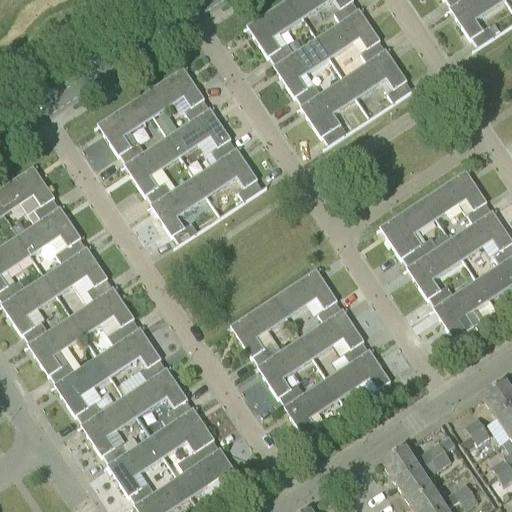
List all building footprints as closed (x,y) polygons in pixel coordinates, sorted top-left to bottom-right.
[(275,69),(293,57),(280,37),(305,21),(291,0),(246,30),(268,62),(269,61),(275,69)] [(339,26),(358,14),(352,6),(354,5),(350,0),(291,0),(305,21),(326,7),(339,26)] [(466,0),(440,0),(443,4),(445,3),(450,11),(466,0)] [(478,52),(496,40),(490,31),(497,26),(490,15),(504,5),(501,0),(466,0),(450,11),(449,12),(470,44),(471,43),(478,52)] [(361,70),(384,55),(379,47),(381,46),(359,13),(358,14),(339,26),(316,42),(329,62),(353,47),(360,58),(355,61),(361,70)] [(301,109),(320,97),(307,78),(329,62),(316,42),(293,57),(275,69),(273,70),(294,103),(296,101),(301,109)] [(387,98),(393,108),(411,96),(405,87),(407,86),(386,54),(384,55),(361,70),(342,82),(356,103),(386,83),(394,94),(387,98)] [(141,100),(155,120),(184,101),(191,112),(184,117),(190,125),(208,113),(203,105),(205,104),(184,72),(141,100)] [(328,151),(352,135),(346,126),(339,130),(332,119),(356,103),(342,82),(320,97),(301,109),(300,111),(321,142),(322,141),(328,151)] [(141,100),(97,129),(98,130),(119,161),(120,160),(125,168),(144,155),(139,148),(131,153),(123,141),(131,136),(154,121),(155,120),(141,100)] [(190,125),(169,139),(182,160),(198,149),(211,169),(235,153),(230,145),(231,144),(210,112),(208,113),(190,125)] [(125,168),(124,169),(145,201),(147,200),(152,208),(177,192),(171,183),(158,192),(151,181),(182,160),(169,139),(144,155),(125,168)] [(230,186),(244,207),(262,194),(256,185),(258,184),(237,152),(235,153),(211,169),(196,179),(210,199),(230,186)] [(0,192),(0,206),(7,217),(34,200),(41,211),(34,215),(40,224),(58,212),(53,204),(55,203),(33,171),(0,192)] [(467,232),(491,216),(485,208),(487,207),(466,175),(423,202),(437,223),(459,208),(467,220),(462,223),(467,232)] [(179,249),(211,228),(205,219),(185,232),(177,221),(210,199),(196,179),(177,192),(152,208),(150,209),(171,241),(173,240),(179,249)] [(408,271),(437,251),(432,243),(414,255),(406,243),(437,223),(423,202),(380,231),(401,264),(402,263),(408,271)] [(62,268),(85,252),(80,244),(81,243),(60,211),(58,212),(40,224),(19,238),(32,259),(53,245),(61,256),(56,259),(62,268)] [(499,269),(511,259),(511,244),(492,215),(491,216),(467,232),(450,243),(463,264),(493,244),(500,255),(493,260),(499,269)] [(0,303),(2,307),(25,292),(20,285),(16,288),(15,286),(8,291),(1,280),(32,259),(19,238),(0,250),(0,303)] [(434,311),(453,299),(447,290),(441,295),(433,284),(463,264),(450,243),(437,251),(408,271),(406,272),(428,304),(429,303),(434,311)] [(87,309),(112,292),(107,284),(108,283),(87,251),(85,252),(62,268),(45,279),(59,299),(80,285),(88,296),(82,300),(87,309)] [(511,259),(499,269),(478,283),(491,303),(511,289),(511,259)] [(278,299),(291,319),(317,303),(324,314),(310,323),(316,331),(341,315),(336,307),(338,306),(316,273),(278,299)] [(29,347),(47,335),(42,327),(35,331),(28,320),(59,299),(45,279),(25,292),(2,307),(0,308),(22,340),(23,339),(29,347)] [(461,352),(485,337),(478,327),(467,336),(460,324),(491,303),(478,283),(453,299),(434,311),(433,312),(454,344),(455,343),(461,352)] [(114,349),(138,333),(133,325),(135,324),(113,291),(112,292),(87,309),(73,318),(87,339),(107,325),(114,336),(108,340),(114,349)] [(258,369),(282,354),(269,334),(291,319),(278,299),(230,330),(251,363),(253,361),(258,369)] [(350,367),(368,355),(363,347),(364,346),(343,314),(341,315),(316,331),(301,341),(315,362),(343,343),(350,354),(344,358),(350,367)] [(55,388),(74,376),(68,367),(61,371),(54,360),(87,339),(73,318),(47,335),(29,347),(27,348),(48,381),(50,380),(55,388)] [(99,359),(113,379),(140,361),(147,372),(135,380),(139,386),(134,389),(136,392),(165,373),(160,365),(161,364),(140,332),(138,333),(114,349),(99,359)] [(282,405),(300,393),(297,389),(291,394),(284,382),(315,362),(301,341),(282,354),(258,369),(256,371),(278,403),(280,402),(282,405)] [(364,403),(370,413),(395,396),(389,387),(391,386),(370,354),(368,355),(350,367),(326,383),(340,403),(363,388),(370,398),(364,403)] [(82,428),(107,411),(102,402),(95,406),(88,395),(113,379),(99,359),(74,376),(55,388),(54,389),(75,421),(77,420),(82,428)] [(173,425),(192,413),(186,405),(188,404),(167,372),(165,373),(136,392),(128,398),(141,419),(167,402),(174,413),(168,417),(173,425)] [(312,451),(330,439),(324,430),(318,434),(310,423),(340,403),(326,383),(323,378),(300,393),(282,405),(285,410),(283,411),(304,443),(306,442),(312,451)] [(496,422),(511,412),(511,398),(505,388),(482,402),(496,422)] [(109,468),(134,452),(130,446),(123,450),(121,448),(123,446),(116,435),(141,419),(128,398),(107,411),(82,428),(80,429),(102,461),(103,460),(109,468)] [(183,477),(218,454),(213,446),(215,445),(193,412),(192,413),(173,425),(153,439),(166,460),(187,446),(194,457),(177,468),(183,477)] [(509,443),(511,441),(511,412),(496,422),(509,443)] [(471,441),(483,432),(477,423),(464,431),(471,441)] [(476,449),(476,450),(489,441),(483,432),(471,441),(472,443),(464,448),(468,454),(476,449)] [(135,509),(154,496),(148,488),(142,493),(134,481),(166,460),(153,439),(134,452),(109,468),(107,469),(128,502),(130,501),(135,509)] [(510,472),(511,471),(511,441),(509,443),(511,447),(511,455),(503,461),(504,463),(510,472)] [(445,457),(444,456),(439,448),(425,456),(431,465),(445,457)] [(213,487),(227,507),(246,495),(240,486),(241,485),(220,453),(218,454),(183,477),(177,481),(190,502),(213,487)] [(383,468),(396,489),(431,465),(425,456),(424,455),(412,464),(405,453),(383,468)] [(445,457),(431,465),(437,475),(451,466),(445,457)] [(497,481),(510,472),(504,463),(491,472),(497,481)] [(410,509),(432,494),(425,483),(437,475),(431,465),(396,489),(410,509)] [(511,475),(510,472),(497,481),(503,490),(511,484),(511,475)] [(175,511),(190,502),(177,481),(154,496),(135,509),(134,510),(135,511),(175,511)] [(458,507),(472,498),(466,489),(453,497),(458,507)] [(411,511),(450,511),(458,507),(453,497),(440,506),(432,494),(410,509),(411,511)] [(472,498),(458,507),(462,511),(469,511),(478,507),(472,498)]
